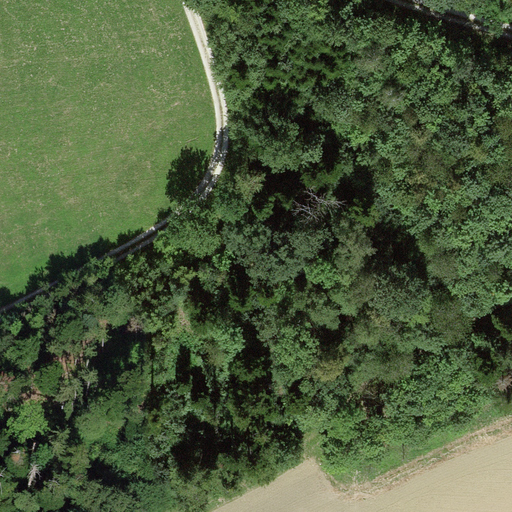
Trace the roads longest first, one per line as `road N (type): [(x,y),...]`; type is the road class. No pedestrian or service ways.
road 1 (track): [(0,318),(134,248),(217,175),(220,124),(186,0)]
road 2 (track): [(265,463),(422,340),(511,292)]
